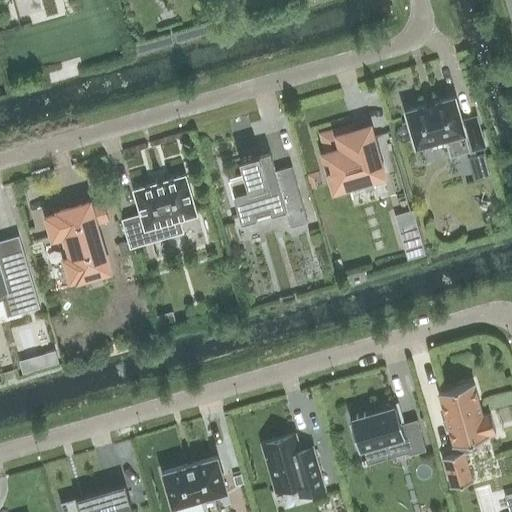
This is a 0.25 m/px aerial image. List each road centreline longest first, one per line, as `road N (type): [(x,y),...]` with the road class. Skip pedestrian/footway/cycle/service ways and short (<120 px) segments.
road 1 (residential): [(0,454),(469,316),(511,321)]
road 2 (residential): [(421,0),(424,26),(391,53),(0,164)]
